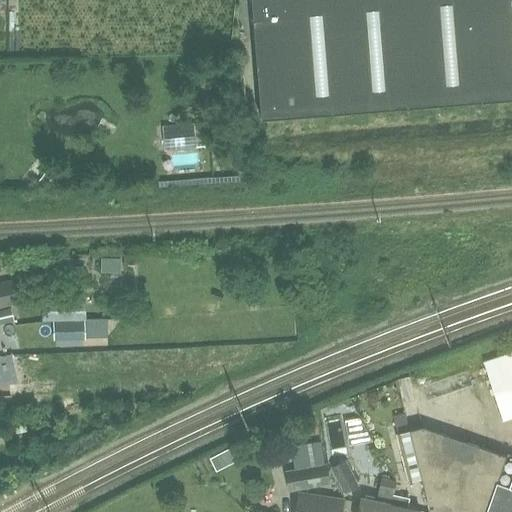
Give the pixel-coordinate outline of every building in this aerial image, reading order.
[(250,0),(260,119),(359,111),(349,0),(250,0)] [(349,0),(359,111),(456,103),(447,0),(349,0)] [(511,0),(447,0),(456,103),(511,98),(511,0)] [(162,127),(164,152),(196,149),(194,124),(162,127)] [(44,186),(49,179),(44,174),(38,181),(44,186)] [(0,308),(24,303),(19,278),(0,282),(0,308)] [(86,321),(105,321),(105,307),(85,308),(84,307),(84,303),(65,303),(42,303),(42,311),(42,322),(65,321),(65,322),(86,322),(86,321)] [(11,308),(0,310),(0,325),(14,321),(11,308)] [(504,420),(511,417),(511,353),(485,363),(504,420)] [(403,403),(414,401),(409,377),(398,380),(403,403)] [(397,432),(408,429),(404,416),(394,418),(397,432)] [(16,434),(26,432),(24,418),(14,420),(16,434)] [(360,418),(352,420),(361,443),(373,441),(360,418)] [(12,437),(9,423),(0,424),(0,433),(1,439),(12,437)] [(408,431),(420,478),(428,511),(511,511),(511,456),(424,426),(422,426),(410,429),(408,429),(408,431)] [(409,481),(420,478),(408,431),(401,433),(406,454),(402,455),(409,481)] [(343,494),(359,486),(346,459),(330,467),(343,494)] [(290,491),(329,484),(326,464),(285,470),(290,491)] [(388,511),(395,483),(381,480),(376,502),(360,498),(356,511),(388,511)] [(419,511),(407,509),(410,499),(393,495),(396,483),(395,483),(388,511),(419,511)] [(339,511),(341,502),(299,496),(297,511),(339,511)]
